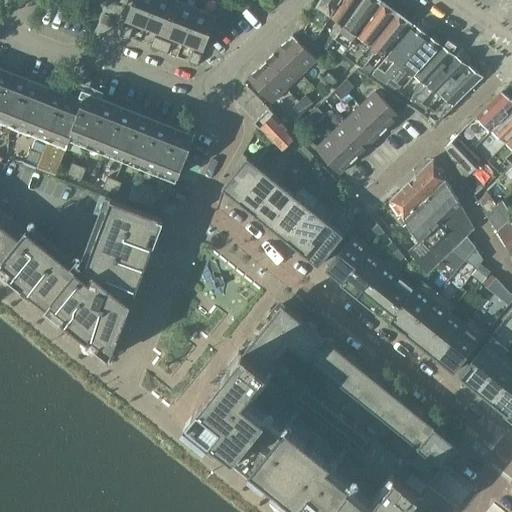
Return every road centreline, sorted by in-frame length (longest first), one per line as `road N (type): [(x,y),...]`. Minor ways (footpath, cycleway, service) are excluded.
road 1 (residential): [(196,202),(511,459)]
road 2 (residential): [(215,90),(194,94),(102,57),(8,33)]
road 3 (residential): [(376,202),(511,64)]
road 4 (residential): [(215,90),(298,0)]
road 5 (residential): [(196,202),(229,129),(215,90)]
